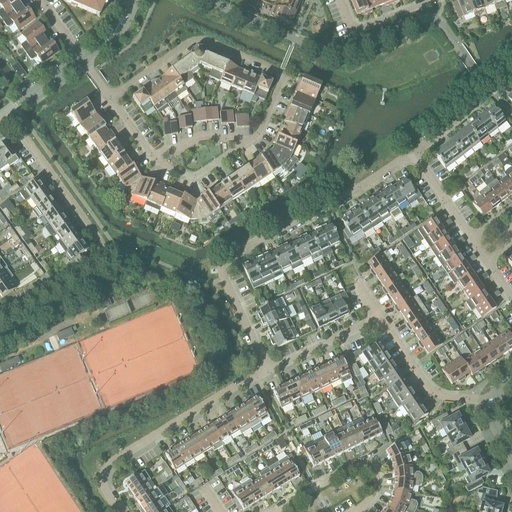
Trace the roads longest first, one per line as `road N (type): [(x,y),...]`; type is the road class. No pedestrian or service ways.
road 1 (residential): [(271,367),(230,288),(228,260),(416,154)]
road 2 (residential): [(109,97),(154,160),(193,178),(257,136),(276,93)]
road 3 (residential): [(123,511),(105,477),(120,455),(271,367)]
road 4 (residential): [(276,93),(282,74),(200,37),(109,97)]
road 5 (residential): [(93,270),(99,243),(5,114)]
road 6 (residential): [(357,511),(379,486),(368,458),(271,511)]
road 7 (residential): [(492,404),(431,388),(381,318)]
road 8 (residential): [(338,0),(351,35),(436,0)]
road 9 (residential): [(416,154),(511,71)]
road 10 (residential): [(271,367),(381,318)]
